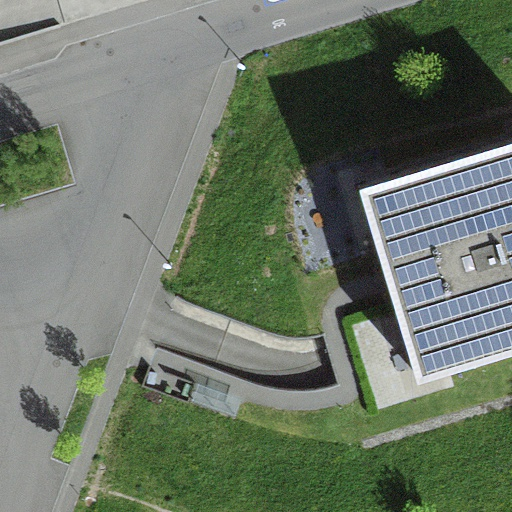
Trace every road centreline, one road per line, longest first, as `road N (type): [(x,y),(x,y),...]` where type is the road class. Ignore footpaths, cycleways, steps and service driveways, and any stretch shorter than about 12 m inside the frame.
road 1 (residential): [(169,57),(73,340)]
road 2 (residential): [(73,340),(14,511)]
road 3 (residential): [(169,57),(0,109)]
road 4 (residential): [(284,0),(235,14),(169,57)]
